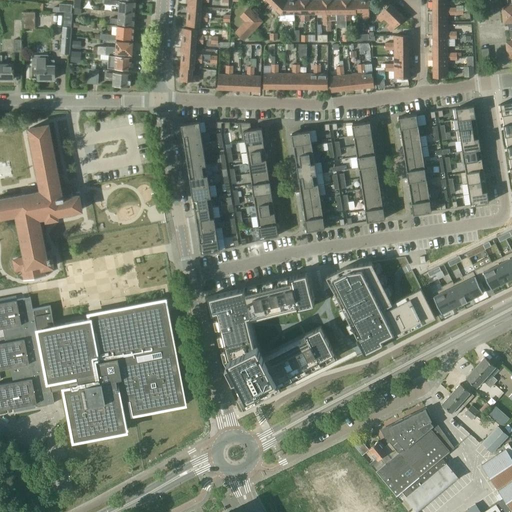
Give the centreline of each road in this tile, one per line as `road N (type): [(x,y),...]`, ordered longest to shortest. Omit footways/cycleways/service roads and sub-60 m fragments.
road 1 (residential): [(190,277),(500,218),(486,84)]
road 2 (secondary): [(511,304),(250,442)]
road 3 (residential): [(159,102),(328,103),(422,92)]
road 4 (secondary): [(254,451),(413,364)]
road 5 (tertiary): [(190,277),(159,102)]
road 6 (residential): [(301,454),(418,393),(424,385),(413,364)]
road 7 (residential): [(159,102),(0,101)]
road 8 (secondary): [(215,452),(100,511)]
road 9 (tertiary): [(219,399),(190,277)]
